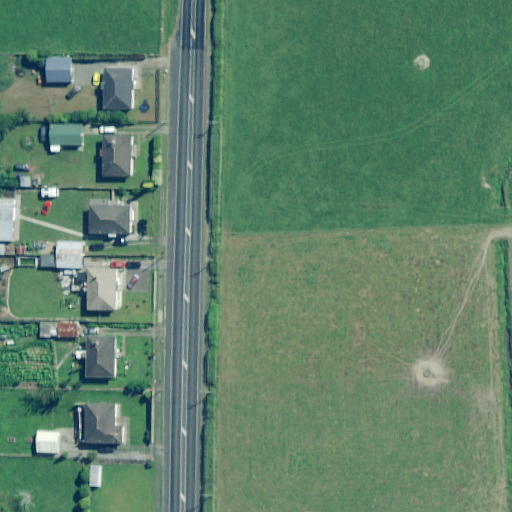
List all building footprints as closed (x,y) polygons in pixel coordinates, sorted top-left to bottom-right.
[(72,59),(47,58),(46,83),(72,84),(72,59)] [(135,70),(104,69),(103,110),(133,111),(135,70)] [(82,147),(83,126),(50,126),(50,153),(64,153),(64,147),(82,147)] [(132,179),(134,138),(104,137),(102,178),(132,179)] [(15,203),(0,201),(0,242),(13,243),(15,203)] [(133,209),(91,206),(89,235),(131,238),(133,209)] [(54,247),(38,242),(35,253),(51,257),(54,247)] [(82,243),(58,242),(57,269),(81,270),(82,243)] [(118,272),(88,271),(87,312),(118,313),(118,272)] [(79,325),(60,324),(59,339),(78,340),(79,325)] [(116,379),(117,331),(88,330),(87,379),(116,379)] [(116,426),(116,406),(75,406),(74,445),(124,445),(124,426),(116,426)] [(58,433),(36,433),(36,454),(58,455),(58,433)]
